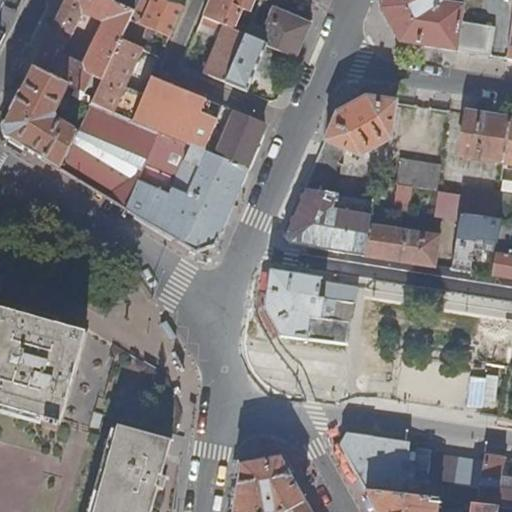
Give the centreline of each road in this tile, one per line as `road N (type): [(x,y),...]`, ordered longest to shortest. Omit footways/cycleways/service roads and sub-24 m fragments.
road 1 (residential): [(250,246),(511,291)]
road 2 (residential): [(226,299),(0,164)]
road 3 (residential): [(511,440),(330,415),(298,419)]
road 4 (residential): [(250,246),(332,65)]
road 5 (residential): [(332,65),(511,92)]
